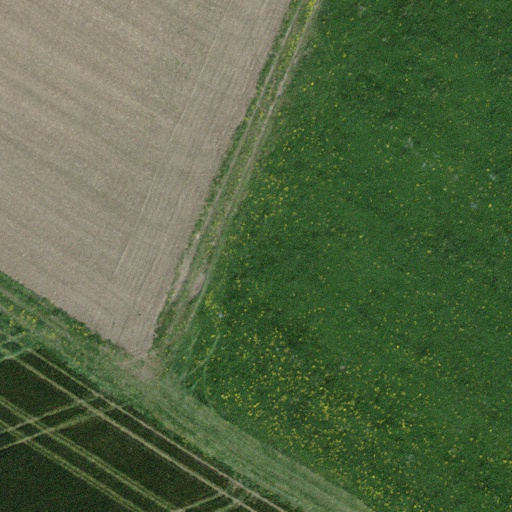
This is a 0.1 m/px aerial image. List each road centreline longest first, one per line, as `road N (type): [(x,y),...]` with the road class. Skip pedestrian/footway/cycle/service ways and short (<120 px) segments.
road 1 (track): [(0,288),(354,511)]
road 2 (track): [(302,0),(149,378)]
